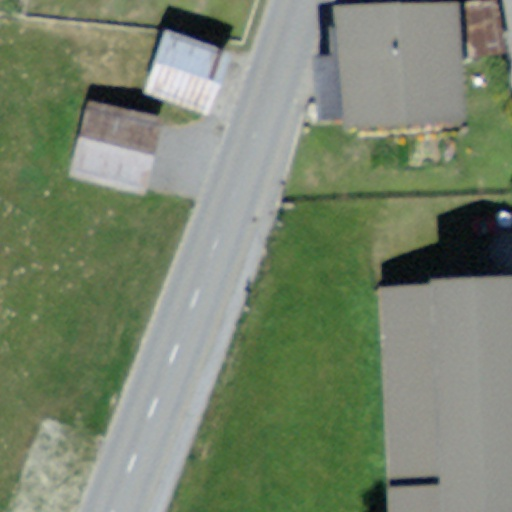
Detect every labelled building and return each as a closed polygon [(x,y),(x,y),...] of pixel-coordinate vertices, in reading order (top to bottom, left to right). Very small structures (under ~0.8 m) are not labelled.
[(493,0),(490,0),(463,4),(468,33),(498,28),(493,0)] [(453,3),(347,8),(352,111),(458,107),(453,3)] [(222,60),(165,38),(150,79),(207,100),(222,60)] [(154,128),(92,113),(78,167),(140,183),(154,128)] [(511,278),(382,283),(391,505),(511,500),(511,278)]
